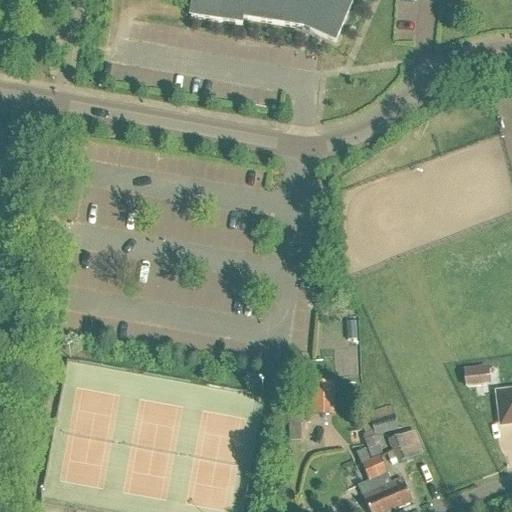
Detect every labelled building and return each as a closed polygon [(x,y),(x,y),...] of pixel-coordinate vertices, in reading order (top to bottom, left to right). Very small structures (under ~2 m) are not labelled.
[(193,0),(190,21),(241,29),(241,23),(303,33),(333,46),(352,0),(193,0)] [(23,167),(13,166),(9,190),(19,191),(23,167)] [(454,367),(430,368),(431,383),(454,382),(454,367)] [(465,391),(491,388),(488,369),(463,372),(465,391)] [(332,386),(311,387),(312,418),(333,417),(332,386)] [(511,394),(497,396),(500,428),(511,426),(511,394)] [(394,417),(370,424),(375,438),(398,431),(394,417)] [(387,457),(391,467),(424,457),(416,433),(388,442),(393,455),(387,457)] [(391,486),(387,476),(380,459),(370,464),(390,511),(396,511),(411,506),(401,482),(391,486)] [(361,468),(368,484),(357,489),(367,511),(390,511),(370,464),(361,468)] [(334,480),(350,473),(346,465),(330,472),(334,480)]
